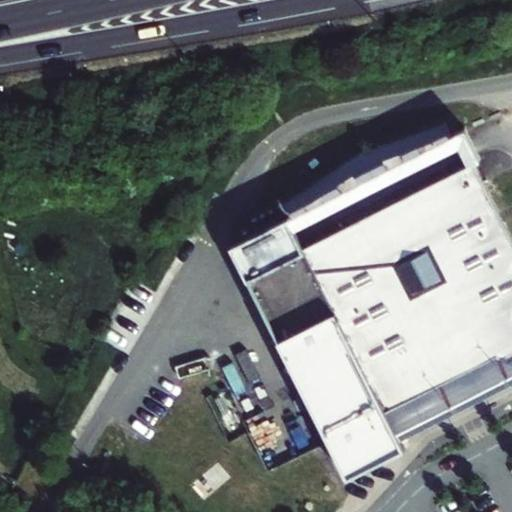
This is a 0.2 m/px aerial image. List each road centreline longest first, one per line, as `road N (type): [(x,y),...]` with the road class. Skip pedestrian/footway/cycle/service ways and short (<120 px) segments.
road 1 (trunk): [(0,55),(323,0)]
road 2 (residential): [(511,439),(432,479),(397,511)]
